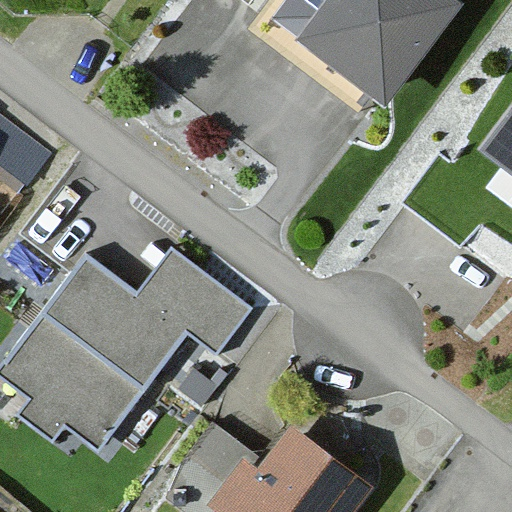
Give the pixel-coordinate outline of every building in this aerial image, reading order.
[(446,0),(333,0),(296,51),(390,120),(467,15),(446,0)] [(511,110),(474,159),(497,176),(485,192),(511,212),(511,110)] [(0,188),(14,199),(48,152),(0,116),(0,188)] [(138,289),(87,252),(3,365),(37,389),(19,413),(53,438),(63,425),(96,449),(187,326),(221,351),(256,304),(172,242),(138,289)] [(250,445),(210,500),(227,511),(349,511),(373,479),(293,422),(268,457),(250,445)]
